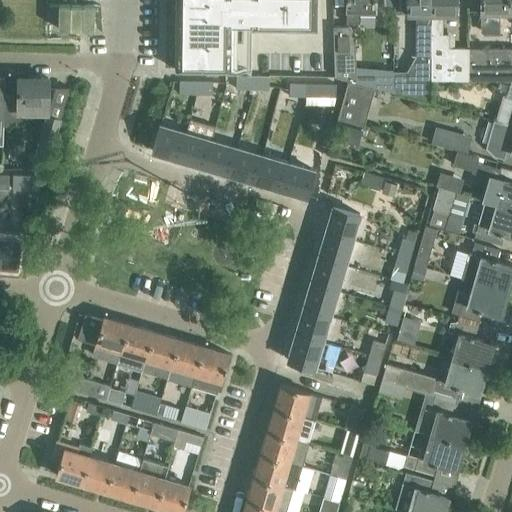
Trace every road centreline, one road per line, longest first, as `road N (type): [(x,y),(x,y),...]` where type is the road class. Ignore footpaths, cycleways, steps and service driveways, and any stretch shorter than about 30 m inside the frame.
road 1 (residential): [(271,347),(303,244),(296,214),(96,150)]
road 2 (residential): [(271,347),(58,283)]
road 3 (residential): [(223,511),(271,347)]
road 4 (residential): [(58,283),(96,150)]
